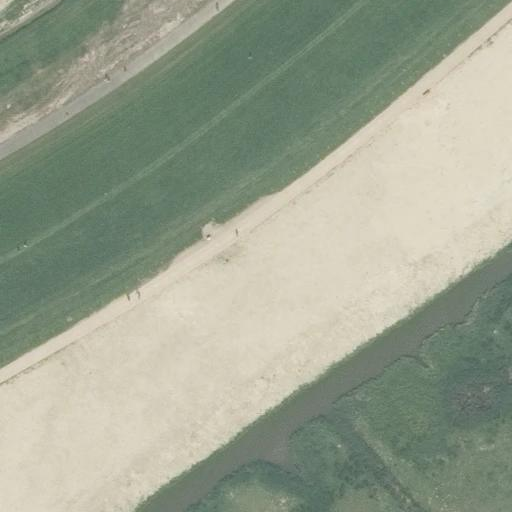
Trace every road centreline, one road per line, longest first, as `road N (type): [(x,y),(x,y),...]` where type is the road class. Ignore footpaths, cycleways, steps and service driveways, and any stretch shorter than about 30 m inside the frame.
road 1 (track): [(499,0),(256,199),(0,355)]
road 2 (track): [(203,0),(0,130)]
